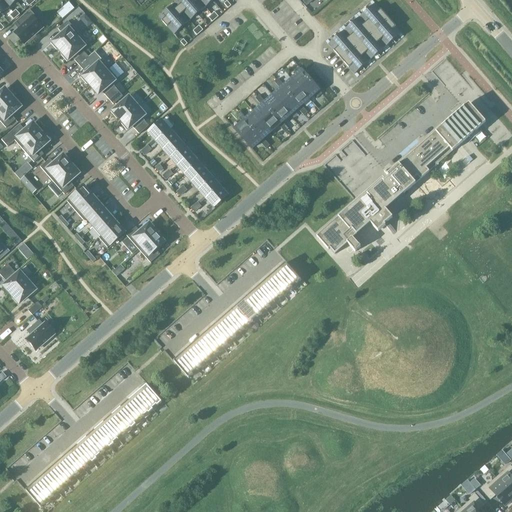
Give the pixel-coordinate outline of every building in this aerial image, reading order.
[(0,0),(0,13),(1,15),(9,8),(0,0)] [(15,0),(0,0),(9,8),(17,2),(15,0)] [(184,0),(179,0),(174,4),(190,21),(197,15),(184,0)] [(198,0),(184,0),(197,15),(205,8),(198,0)] [(63,8),(68,14),(74,9),(69,3),(63,8)] [(174,4),(167,11),(182,28),(190,21),(174,4)] [(375,4),(367,11),(380,26),(388,19),(375,4)] [(10,16),(14,20),(20,15),(16,10),(10,16)] [(24,45),(27,42),(28,44),(36,37),(34,36),(43,28),(33,17),(34,16),(30,12),(29,11),(17,22),(17,23),(21,27),(13,33),(24,45)] [(182,28),(167,11),(159,18),(174,35),(182,28)] [(367,11),(360,18),(373,32),(380,26),(367,11)] [(360,18),(352,24),(365,39),(373,32),(360,18)] [(388,19),(380,26),(393,40),(401,34),(388,19)] [(61,51),(80,35),(68,21),(58,30),(62,34),(51,44),(57,50),(58,49),(61,51)] [(352,24),(344,31),(357,46),(365,39),(352,24)] [(380,26),(373,32),(386,47),(393,40),(380,26)] [(344,31),(336,38),(349,53),(357,46),(344,31)] [(373,32),(365,39),(378,54),(386,47),(373,32)] [(80,35),(61,51),(63,54),(62,56),(67,62),(87,44),(80,35)] [(329,45),(342,60),(349,53),(336,38),(329,45)] [(365,39),(357,46),(370,61),(378,54),(365,39)] [(357,46),(349,53),(362,68),(370,61),(357,46)] [(89,58),(84,53),(75,61),(79,66),(89,58)] [(349,53),(342,60),(354,75),(362,68),(349,53)] [(89,58),(79,66),(83,71),(93,62),(89,58)] [(102,60),(81,78),(87,84),(88,83),(91,86),(110,69),(102,60)] [(110,69),(91,86),(99,95),(102,92),(105,95),(114,87),(115,87),(112,84),(118,78),(110,69)] [(292,79),(300,89),(310,81),(302,71),(298,74),(292,79)] [(282,88),(291,97),(300,89),(292,79),(284,86),(282,88)] [(309,99),(315,94),(319,90),(310,81),(300,89),(309,99)] [(114,87),(105,95),(109,100),(119,92),(114,87)] [(273,96),(281,106),(291,97),(282,88),(280,89),(273,96)] [(0,109),(13,98),(5,89),(0,93),(0,109)] [(291,97),(299,107),(301,106),(309,99),(300,89),(291,97)] [(119,92),(109,100),(113,105),(123,97),(119,92)] [(130,96),(111,113),(117,119),(118,117),(121,120),(138,105),(143,101),(135,92),(130,96)] [(263,104),(272,114),(281,106),(273,96),(265,103),(263,104)] [(290,116),(298,109),(299,107),(291,97),(281,106),(290,116)] [(15,101),(13,98),(0,109),(0,121),(6,128),(15,120),(11,115),(22,106),(17,100),(15,101)] [(138,105),(121,120),(124,123),(122,125),(127,131),(132,127),(135,130),(144,122),(145,121),(142,118),(146,114),(151,110),(143,101),(138,105)] [(254,113),(262,122),(272,114),(263,104),(261,106),(254,113)] [(272,114),(280,124),(282,122),(290,116),(281,106),(272,114)] [(330,248),(335,254),(347,243),(355,252),(360,248),(353,239),(370,223),(378,232),(385,226),(393,235),(396,232),(387,222),(392,218),(386,210),(478,129),(480,127),(464,108),(461,110),(388,174),(385,171),(384,172),(388,177),(377,187),(376,185),(317,237),(328,250),(330,248)] [(244,121),(253,131),(262,122),(254,113),(246,119),(244,121)] [(271,132),(279,125),(280,124),(272,114),(262,122),(271,132)] [(235,130),(243,139),(253,131),(244,121),(243,123),(235,130)] [(144,122),(135,130),(139,135),(149,126),(144,122)] [(149,134),(156,142),(169,130),(162,122),(149,134)] [(261,140),(263,139),(271,132),(262,122),(253,131),(261,140)] [(15,141),(22,149),(41,133),(33,124),(25,131),(20,125),(2,141),(8,147),(15,141)] [(156,142),(163,150),(176,138),(169,130),(156,142)] [(252,149),(260,142),(261,140),(253,131),(243,139),(252,149)] [(41,133),(22,149),(34,163),(44,155),(40,150),(50,140),(45,134),(43,136),(41,133)] [(163,150),(170,158),(184,146),(176,138),(163,150)] [(170,158),(177,166),(191,154),(184,146),(170,158)] [(151,150),(148,147),(142,152),(145,155),(151,150)] [(50,159),(40,168),(52,181),(71,165),(69,162),(70,160),(65,154),(54,164),(50,159)] [(177,166),(185,175),(198,163),(191,154),(177,166)] [(26,163),(22,167),(27,174),(32,170),(26,163)] [(185,175),(192,183),(205,171),(198,163),(185,175)] [(53,182),(48,186),(58,197),(62,193),(64,195),(74,187),(70,182),(79,174),(71,165),(52,181),(53,182)] [(172,174),(169,171),(163,176),(166,180),(172,174)] [(192,183),(199,191),(212,179),(205,171),(192,183)] [(25,176),(20,180),(25,186),(30,182),(25,176)] [(174,179),(167,185),(170,188),(176,182),(174,179)] [(199,191),(206,199),(220,187),(212,179),(199,191)] [(84,187),(67,202),(75,212),(92,197),(84,187)] [(177,192),(180,196),(186,191),(183,187),(177,192)] [(220,187),(206,199),(213,207),(227,195),(220,187)] [(92,197),(75,212),(84,221),(87,218),(86,218),(100,206),(92,197)] [(191,209),(194,212),(200,207),(197,203),(191,209)] [(108,215),(100,206),(86,218),(87,218),(94,227),(108,215)] [(116,224),(108,215),(94,227),(102,236),(116,224)] [(136,228),(126,236),(138,250),(157,233),(153,229),(154,228),(150,223),(140,232),(136,228)] [(101,237),(100,237),(99,238),(107,248),(124,233),(116,224),(102,236),(101,237)] [(12,232),(7,236),(16,246),(21,242),(15,235),(12,232)] [(138,250),(150,263),(160,255),(156,250),(165,242),(157,233),(138,250)] [(0,259),(9,252),(2,243),(0,244),(0,259)] [(93,263),(96,260),(88,251),(85,254),(93,263)] [(286,263),(277,271),(292,288),(301,280),(286,263)] [(7,265),(0,270),(0,275),(6,283),(2,286),(10,295),(26,281),(26,282),(29,279),(21,270),(15,275),(7,265)] [(116,269),(112,273),(116,277),(120,274),(116,269)] [(277,271),(269,278),(284,296),(292,288),(277,271)] [(269,278),(260,286),(275,303),(284,296),(269,278)] [(26,281),(10,295),(18,304),(34,290),(26,282),(26,281)] [(260,286),(251,294),(266,311),(275,303),(260,286)] [(251,294),(243,301),(258,318),(266,311),(251,294)] [(243,301),(234,309),(249,326),(258,318),(243,301)] [(41,308),(37,303),(27,311),(32,316),(41,308)] [(234,309),(225,316),(240,333),(249,326),(234,309)] [(225,316),(217,324),(232,341),(240,333),(225,316)] [(29,337),(25,341),(34,351),(52,336),(43,325),(41,326),(37,322),(25,332),(29,337)] [(217,324),(208,331),(223,348),(232,341),(217,324)] [(208,331),(200,339),(215,356),(223,348),(208,331)] [(200,339),(191,346),(206,364),(215,356),(200,339)] [(191,346),(182,354),(197,371),(206,364),(191,346)] [(197,371),(182,354),(174,362),(189,379),(197,371)] [(147,385),(138,393),(153,410),(162,402),(147,385)] [(138,393),(129,400),(144,417),(153,410),(138,393)] [(129,400),(121,408),(136,425),(144,417),(129,400)] [(121,408),(112,415),(127,433),(136,425),(121,408)] [(112,415),(104,423),(119,440),(127,433),(112,415)] [(104,423),(95,431),(110,448),(119,440),(104,423)] [(95,431),(86,438),(101,455),(110,448),(95,431)] [(86,438),(78,446),(93,463),(101,455),(86,438)] [(78,446),(69,453),(84,470),(93,463),(78,446)] [(69,453),(60,461),(75,478),(84,470),(69,453)] [(60,461),(52,468),(67,485),(75,478),(60,461)] [(511,467),(510,466),(496,478),(511,496),(511,467)] [(52,468),(43,476),(58,493),(67,485),(52,468)] [(43,476),(35,483),(50,501),(58,493),(43,476)] [(486,484),(481,489),(490,500),(491,500),(495,496),(497,497),(496,497),(497,498),(500,501),(499,501),(500,501),(505,507),(508,504),(509,504),(509,503),(510,502),(511,502),(511,501),(511,500),(511,496),(496,478),(488,486),(486,484)] [(474,479),(470,483),(475,489),(479,485),(474,479)] [(50,501),(35,483),(26,491),(41,508),(50,501)] [(470,501),(462,508),(465,511),(481,511),(479,510),(480,510),(484,506),(484,505),(487,503),(477,492),(475,494),(469,499),(470,501)]
